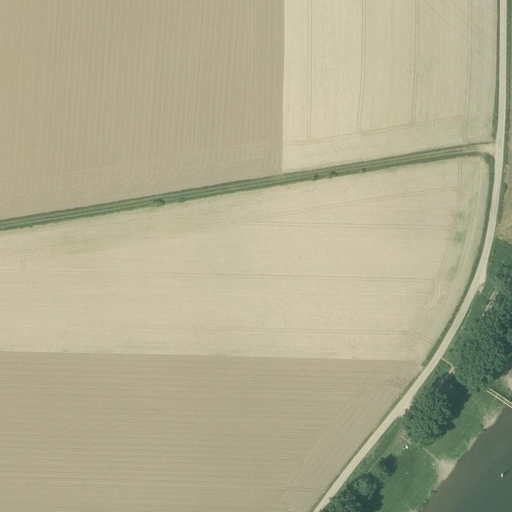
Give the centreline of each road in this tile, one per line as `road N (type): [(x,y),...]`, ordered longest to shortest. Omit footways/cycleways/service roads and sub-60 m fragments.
road 1 (unclassified): [(319,511),(441,352),(486,254),(499,151),(502,0)]
road 2 (track): [(499,151),(461,150),(0,225)]
